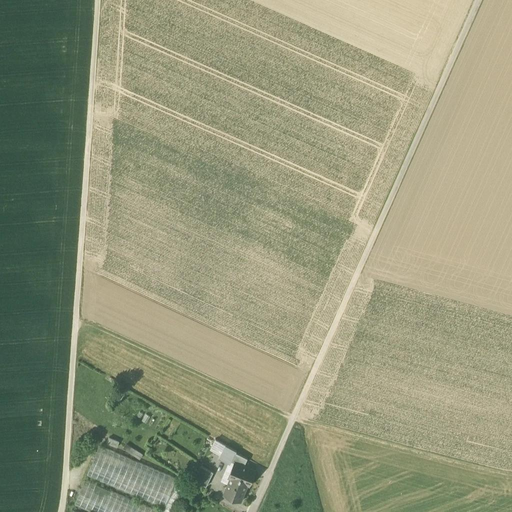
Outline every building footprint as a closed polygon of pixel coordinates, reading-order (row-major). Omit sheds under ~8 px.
[(106,443),(116,447),(119,442),(108,437),(106,443)] [(220,454),(226,445),(215,439),(210,448),(220,454)] [(139,459),(143,454),(126,442),(123,447),(139,459)] [(236,451),(226,445),(220,454),(219,458),(230,463),(231,460),(236,451)] [(86,475),(164,508),(174,484),(176,479),(99,446),(86,475)] [(234,461),(244,465),(247,457),(236,451),(231,460),(233,461),(234,461)] [(224,494),(240,500),(247,483),(250,484),(256,470),(244,465),(234,461),(233,461),(228,475),(230,476),(224,494)] [(194,479),(206,485),(213,471),(201,465),(194,479)] [(74,505),(90,511),(161,511),(85,479),(74,505)] [(170,511),(181,487),(174,484),(164,508),(162,511),(170,511)]
